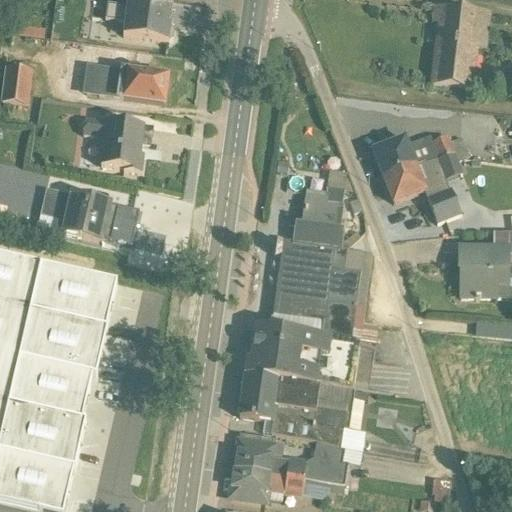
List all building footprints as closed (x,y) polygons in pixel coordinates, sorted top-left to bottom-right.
[(176,0),(176,4),(210,9),(210,0),(176,0)] [(106,21),(104,36),(123,39),(121,53),(167,59),(167,58),(168,58),(171,55),(173,47),(170,44),(169,43),(169,41),(168,41),(169,30),(106,21)] [(485,68),(489,31),(432,24),(430,40),(435,42),(428,103),(472,108),(477,68),(485,68)] [(11,41),(9,50),(42,54),(43,45),(11,41)] [(122,88),(86,82),(82,108),(162,120),(166,95),(143,91),(141,83),(137,80),(130,79),(128,80),(124,83),(122,88)] [(0,115),(0,119),(28,123),(32,88),(4,84),(0,115)] [(151,145),(83,136),(81,153),(101,155),(100,167),(101,167),(99,184),(140,191),(142,173),(139,173),(141,160),(149,161),(151,145)] [(456,178),(467,173),(467,172),(459,154),(449,158),(447,152),(431,158),(429,151),(407,160),(405,154),(371,168),(381,194),(454,171),(456,178)] [(436,241),(459,232),(449,204),(447,205),(444,198),(461,190),(454,171),(381,194),(392,220),(423,208),(436,241)] [(293,258),(339,264),(341,246),(337,246),(342,208),(351,209),(346,196),(344,196),(345,190),(328,188),(323,213),(306,211),(301,241),(296,241),(293,258)] [(46,206),(40,231),(58,236),(55,248),(97,259),(99,254),(130,261),(138,228),(46,206)] [(459,287),(458,316),(511,316),(511,280),(507,281),(507,272),(511,271),(511,249),(491,249),(491,264),(457,264),(457,287),(459,287)] [(345,267),(346,265),(281,257),(271,332),(322,338),(321,350),(374,357),(376,342),(361,340),(370,270),(345,267)] [(116,299),(0,271),(0,511),(66,511),(73,487),(74,487),(85,438),(81,437),(91,393),(95,394),(116,299)] [(248,390),(351,406),(358,358),(350,356),(350,354),(321,350),(322,338),(271,332),(262,342),(255,342),(248,390)] [(475,339),(474,354),(510,356),(511,342),(475,339)] [(352,407),(244,391),(238,434),(263,438),(262,450),(339,465),(342,446),(346,447),(352,407)] [(273,457),(235,451),(231,481),(342,500),(344,481),(340,480),(344,466),(315,462),(312,476),(281,474),(282,460),(273,459),(273,457)] [(333,511),(334,510),(341,511),(342,500),(231,481),(226,511),(333,511)] [(447,511),(449,498),(432,496),(430,511),(433,511),(432,511),(447,511)]
